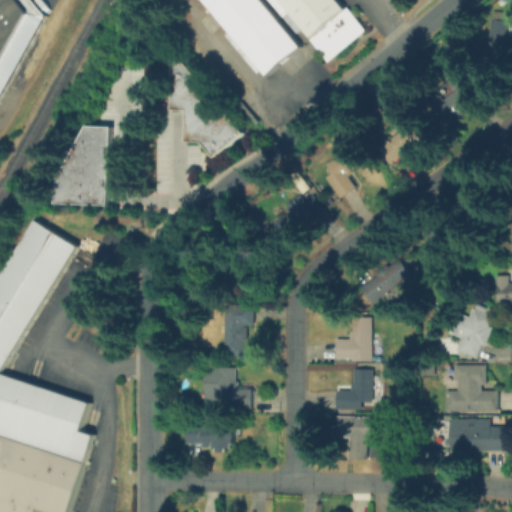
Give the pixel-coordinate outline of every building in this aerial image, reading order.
[(0,0),(0,97),(47,14),(35,0),(0,0)] [(337,0),(344,8),(346,6),(365,29),(327,61),(308,38),(310,36),(302,27),(297,31),(285,18),(284,19),(268,0),(261,0),(300,45),(267,73),(263,69),(260,72),(227,33),(231,30),(224,22),(216,28),(207,16),(214,11),(204,0),(337,0)] [(511,13),(511,64),(488,64),(488,26),(494,26),(494,13),(511,13)] [(172,53),(177,49),(244,131),(214,156),(202,141),(186,140),(186,109),(171,109),(172,53)] [(450,80),(467,68),(484,97),(474,103),(478,110),(459,121),(457,118),(449,123),(437,104),(457,92),(450,80)] [(384,137),(398,127),(403,132),(415,123),(428,139),(423,142),(426,146),(416,154),(412,149),(392,163),(381,148),(388,143),(384,137)] [(87,125),(113,126),(110,204),(54,203),(55,181),(87,125)] [(327,168),(333,164),(356,144),(368,158),(354,170),(356,172),(350,177),(352,180),(346,186),(339,178),(337,180),(327,168)] [(275,224),(296,208),(293,202),(306,192),(322,214),(286,240),(275,224)] [(0,511),(0,281),(38,220),(81,247),(3,373),(93,403),(83,431),(96,435),(70,511),(51,511),(40,508),(38,511),(0,511)] [(432,227),(431,244),(448,244),(449,228),(432,227)] [(363,289),(400,259),(414,276),(377,305),(363,289)] [(511,279),(511,312),(501,312),(501,279),(511,279)] [(226,357),(226,308),(246,308),(246,357),(226,357)] [(461,350),(472,324),(468,322),(473,309),(495,317),(490,330),(494,331),(488,348),(483,346),(479,357),(461,350)] [(356,339),(357,318),(375,319),(374,362),(340,360),(341,338),(356,339)] [(237,366),(237,381),(240,381),(240,387),(254,387),(254,408),(235,408),(235,401),(218,401),(218,400),(207,400),(207,366),(237,366)] [(459,392),(460,367),(489,369),(488,392),(502,392),(501,414),(450,411),(451,392),(459,392)] [(356,392),(356,372),(376,372),(376,394),(382,394),(382,403),(365,402),(365,411),(341,410),(341,392),(356,392)] [(369,439),(369,461),(350,461),(350,439),(339,439),(339,418),(373,418),(373,439),(369,439)] [(496,420),(496,432),(508,432),(508,454),(471,453),(471,446),(455,446),(455,420),(496,420)] [(237,445),(237,452),(213,452),(213,445),(211,445),(211,449),(204,449),(204,445),(189,445),(189,425),(237,425),(237,445)]
